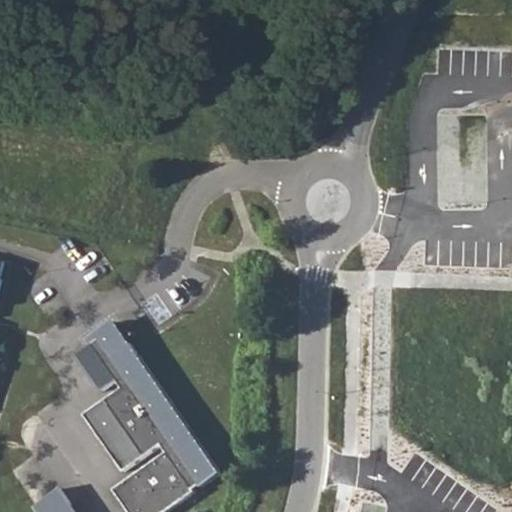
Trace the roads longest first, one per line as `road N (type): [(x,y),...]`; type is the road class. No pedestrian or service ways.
road 1 (tertiary): [(299,511),(310,467),(322,241)]
road 2 (tertiary): [(340,167),(407,0)]
road 3 (tertiary): [(340,167),(306,171),(289,200),(301,231),(322,241)]
